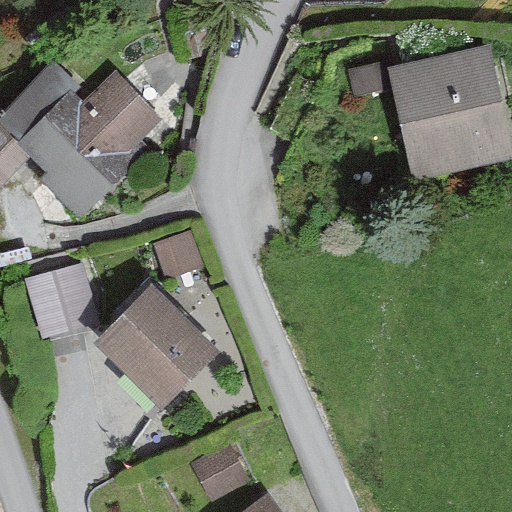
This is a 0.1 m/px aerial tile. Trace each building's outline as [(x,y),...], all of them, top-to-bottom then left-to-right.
[(511,148),(492,56),(396,76),(419,185),(511,165),(511,148)] [(160,125),(111,77),(83,107),(70,94),(22,145),(50,172),(43,179),(84,217),(132,168),(125,162),(160,125)] [(189,237),(157,247),(168,283),(201,272),(189,237)] [(26,277),(46,335),(100,317),(81,259),(26,277)] [(220,349),(149,289),(99,347),(170,407),(220,349)] [(271,511),(265,503),(251,511),(271,511)]
